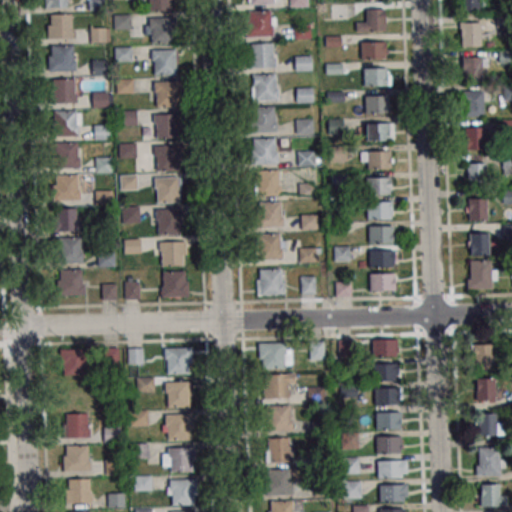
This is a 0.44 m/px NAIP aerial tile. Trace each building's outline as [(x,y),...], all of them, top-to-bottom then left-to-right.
[(173,0),(173,2),(170,2),(170,12),(148,13),(148,0),(173,0)] [(478,0),(458,0),(459,12),(479,12),(478,0)] [(356,21),(356,31),(385,31),(385,9),(365,9),(365,21),(356,21)] [(273,11),(246,11),(246,36),(273,36),(273,11)] [(73,14),(46,14),(46,38),(73,38),(73,14)] [(114,29),(129,28),(129,15),(114,15),(114,29)] [(148,18),(176,18),(176,33),(173,33),(173,43),(151,44),(151,29),(148,29),(148,18)] [(460,46),(480,46),(480,22),(460,22),(460,46)] [(90,28),(90,41),(109,41),(109,28),(90,28)] [(359,59),(386,59),(386,41),(359,41),(359,59)] [(273,43),(251,43),(251,67),(273,67),(273,43)] [(48,45),(48,71),(75,71),(75,45),(48,45)] [(114,61),(130,61),(130,47),(114,47),(114,61)] [(151,50),(178,50),(178,65),(175,65),(176,75),(153,76),(153,61),(151,61),(151,50)] [(294,70),(311,70),(311,56),(294,56),(294,70)] [(485,57),(462,57),(462,81),(485,81),(485,57)] [(362,86),(389,86),(389,67),(362,67),(362,86)] [(276,75),(252,75),(252,100),(276,100),(276,75)] [(52,79),(52,103),(76,103),(76,79),(52,79)] [(133,79),(116,79),(116,93),(133,93),(133,79)] [(154,82),(181,81),(182,96),(179,97),(179,107),(156,107),(156,93),(154,93),(154,82)] [(503,101),(511,100),(511,85),(503,85),(503,101)] [(295,87),(295,103),(312,103),(312,87),(295,87)] [(482,116),(482,90),(463,90),(463,116),(482,116)] [(91,92),(91,108),(111,108),(111,92),(91,92)] [(363,95),(363,113),(389,113),(389,95),(363,95)] [(274,107),(252,107),(252,132),(274,132),(274,107)] [(80,110),(54,110),(54,135),(80,135),(80,110)] [(117,126),(136,126),(136,110),(117,110),(117,126)] [(153,114),(180,114),(181,129),(178,129),(178,139),(156,140),(155,125),(153,125),(153,114)] [(294,134),(312,134),(312,118),(294,118),(294,134)] [(393,141),(393,123),(365,123),(365,141),(393,141)] [(465,149),(484,149),(484,127),(465,127),(465,149)] [(252,163),(276,163),(276,138),(252,138),(252,163)] [(136,142),(118,142),(118,158),(136,158),(136,142)] [(54,167),(78,167),(78,143),(54,143),(54,167)] [(154,146),(181,145),(181,160),(178,160),(178,171),(156,171),(156,156),(154,157),(154,146)] [(297,165),(313,165),(313,151),(297,151),(297,165)] [(391,168),(391,151),(361,151),(361,168),(391,168)] [(93,157),(93,173),(111,173),(111,157),(93,157)] [(485,162),(467,162),(467,184),(485,184),(485,162)] [(279,170),(257,170),(257,196),(279,196),(279,170)] [(80,200),(80,175),(52,175),(52,200),(80,200)] [(136,189),(136,175),(119,175),(119,189),(136,189)] [(154,178),(181,177),(181,192),(178,192),(179,203),(156,203),(156,189),(154,189),(154,178)] [(391,194),(391,177),(366,177),(366,194),(391,194)] [(111,205),(111,190),(95,190),(95,205),(111,205)] [(511,190),(503,190),(503,203),(511,202),(511,190)] [(466,221),(487,221),(487,198),(466,198),(466,221)] [(282,202),(257,202),(257,228),(282,228),(282,202)] [(392,202),(367,202),(367,218),(392,218),(392,202)] [(139,223),(139,206),(122,206),(122,223),(139,223)] [(54,207),(54,231),(76,231),(76,207),(54,207)] [(155,210),(182,209),(182,224),(179,224),(180,235),(157,235),(157,220),(155,221),(155,210)] [(317,214),(300,214),(300,230),(317,230),(317,214)] [(394,243),(394,226),(368,226),(368,243),(394,243)] [(468,255),(488,255),(488,233),(468,233),(468,255)] [(282,259),(282,234),(259,234),(259,259),(282,259)] [(58,263),(83,263),(83,237),(58,237),(58,263)] [(141,254),(141,239),(122,239),(122,254),(141,254)] [(159,242),(186,241),(186,255),(183,255),(183,266),(161,266),(161,253),(159,253),(159,242)] [(334,261),(348,261),(348,247),(334,247),(334,261)] [(315,248),(298,248),(298,262),(315,262),(315,248)] [(396,250),(369,250),(369,267),(396,267),(396,250)] [(97,251),(97,266),(114,266),(114,251),(97,251)] [(468,260),(468,289),(492,289),(492,280),(495,280),(495,260),(468,260)] [(256,295),(283,295),(283,269),(256,269),(256,295)] [(56,270),(56,296),(82,296),(82,270),(56,270)] [(161,297),(188,297),(188,282),(185,282),(185,271),(163,272),(163,286),(161,286),(161,297)] [(369,290),(395,290),(395,274),(369,274),(369,290)] [(300,277),(300,294),(314,294),(314,277),(300,277)] [(139,299),(139,281),(124,281),(124,299),(139,299)] [(101,299),(115,299),(115,284),(101,284),(101,299)] [(397,339),(371,339),(371,356),(397,356),(397,339)] [(324,359),(323,341),(309,341),(310,360),(324,359)] [(258,343),(258,368),(291,368),(291,343),(258,343)] [(493,369),(493,344),(473,344),(473,369),(493,369)] [(142,348),(127,348),(127,363),(142,363),(142,348)] [(164,349),(192,348),(192,363),(189,363),(189,374),(167,374),(166,359),(164,360),(164,349)] [(86,375),(86,349),(59,349),(59,375),(86,375)] [(374,380),(398,380),(398,362),(374,362),(374,380)] [(263,399),(294,399),(294,374),(263,374),(263,399)] [(154,377),(136,377),(136,393),(154,393),(154,377)] [(495,378),(475,378),(475,400),(495,400),(495,378)] [(164,383),(192,382),(192,397),(189,397),(189,408),(167,408),(167,393),(165,394),(164,383)] [(306,402),(323,402),(323,387),(306,387),(306,402)] [(400,387),(373,387),(373,405),(400,405),(400,387)] [(291,430),(291,405),(268,405),(268,430),(291,430)] [(148,426),(148,410),(130,410),(130,426),(148,426)] [(401,429),(401,411),(375,411),(375,429),(401,429)] [(62,438),(89,438),(89,414),(62,414),(62,438)] [(477,435),(506,435),(506,423),(495,423),(495,414),(477,414),(477,435)] [(164,415),(192,415),(192,430),(189,430),(189,440),(167,441),(167,426),(165,426),(164,415)] [(120,442),(120,427),(103,427),(103,442),(120,442)] [(402,436),(375,436),(375,453),(402,453),(402,436)] [(291,437),(265,438),(265,462),(291,462),(291,437)] [(133,458),(148,458),(148,444),(133,444),(133,458)] [(89,471),(89,445),(62,445),(62,471),(89,471)] [(167,448),(194,448),(194,462),(191,462),(192,472),(169,473),(169,458),(167,458),(167,448)] [(503,448),(475,448),(475,475),(503,475),(503,448)] [(406,477),(406,459),(376,459),(376,477),(406,477)] [(290,469),(267,469),(267,495),(290,495),(290,469)] [(133,491),(151,491),(151,475),(133,475),(133,491)] [(91,478),(65,478),(65,503),(91,503),(91,478)] [(169,480),(196,480),(196,495),(193,495),(194,505),(171,506),(171,491),(169,491),(169,480)] [(344,498),(359,497),(359,482),(343,482),(344,498)] [(377,484),(377,501),(406,501),(406,484),(377,484)] [(506,506),(506,495),(500,495),(500,484),(479,484),(479,506),(506,506)] [(108,507),(125,507),(125,493),(108,493),(108,507)] [(294,511),(295,501),(267,501),(266,511),(294,511)]
